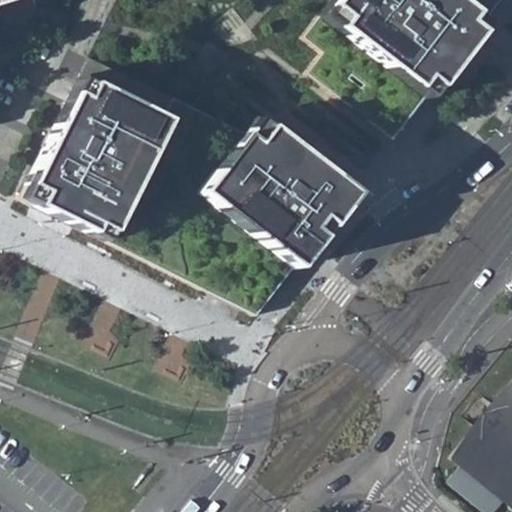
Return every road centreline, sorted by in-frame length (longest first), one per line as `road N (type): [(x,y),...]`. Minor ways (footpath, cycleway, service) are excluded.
road 1 (secondary): [(511,153),(392,244),(344,290),(309,344)]
road 2 (secondary): [(309,344),(286,353),(269,373),(253,452),(210,511)]
road 3 (secondary): [(402,410),(428,359),(511,255)]
road 4 (secondary): [(402,410),(393,385),(366,359),(344,346),(309,344)]
